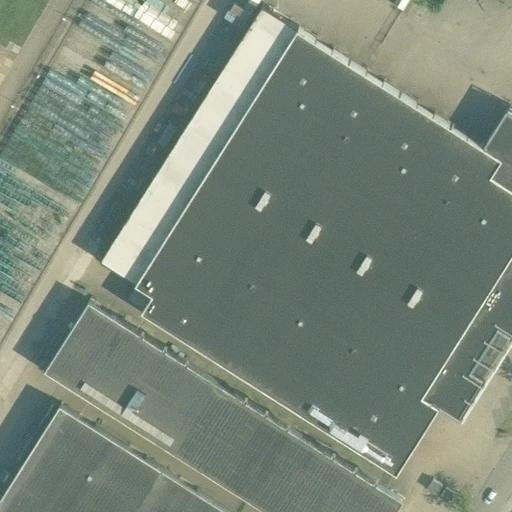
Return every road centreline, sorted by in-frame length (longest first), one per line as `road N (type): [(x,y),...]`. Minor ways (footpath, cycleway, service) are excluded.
road 1 (unknown): [(0,323),(197,0)]
road 2 (unknown): [(349,0),(445,45),(490,40),(511,28)]
